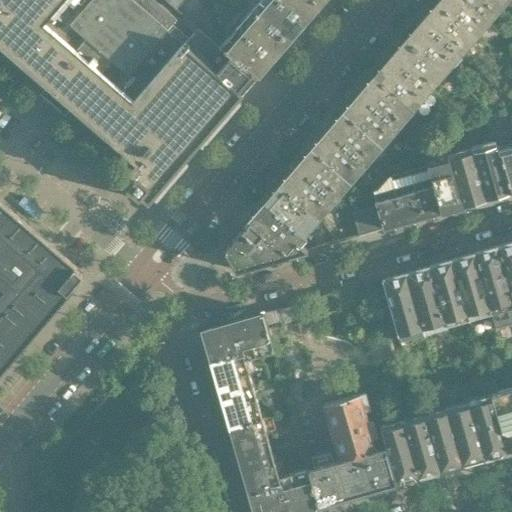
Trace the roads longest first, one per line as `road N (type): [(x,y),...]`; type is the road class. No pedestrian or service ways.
road 1 (residential): [(511,215),(186,310),(173,321),(168,340),(217,511)]
road 2 (tertiary): [(142,273),(376,0)]
road 3 (tertiary): [(0,438),(142,273)]
road 4 (residential): [(142,273),(0,150)]
